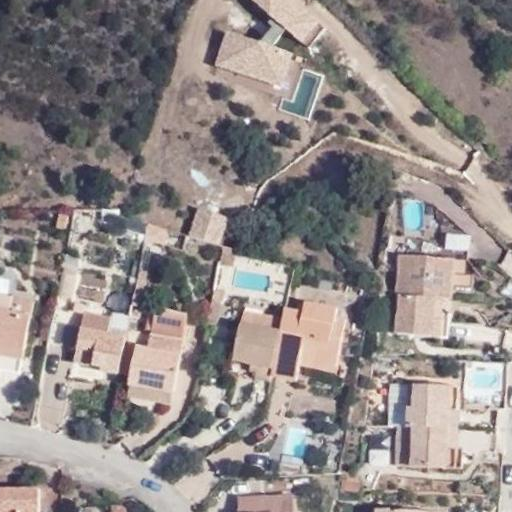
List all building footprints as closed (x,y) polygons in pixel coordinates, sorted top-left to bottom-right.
[(321,13),(303,0),(254,0),(300,39),(321,13)] [(291,49),(229,28),(218,59),(280,82),(291,49)] [(425,234),(423,195),(401,197),(403,236),(425,234)] [(188,234),(219,244),(229,213),(198,203),(188,234)] [(165,253),(170,238),(151,233),(147,250),(165,253)] [(225,254),(220,273),(234,275),(238,257),(225,254)] [(455,265),(401,262),(399,299),(403,301),(401,340),(450,343),(455,265)] [(84,274),(67,270),(61,301),(78,303),(84,274)] [(141,282),(136,309),(145,311),(151,284),(141,282)] [(226,299),(215,296),(214,306),(224,307),(226,299)] [(0,299),(0,315),(38,323),(41,307),(0,299)] [(218,330),(224,307),(214,306),(209,329),(218,330)] [(307,314),(306,318),(304,327),(287,324),(284,338),(275,384),(300,389),(304,376),(306,366),(341,375),(350,328),(339,326),(341,320),(307,314)] [(38,323),(0,315),(0,349),(1,350),(0,358),(0,374),(26,380),(38,323)] [(159,315),(154,340),(186,345),(191,321),(159,315)] [(288,322),(287,324),(304,327),(306,318),(289,315),(288,322)] [(128,349),(128,343),(112,339),(116,323),(91,317),(87,334),(83,352),(79,366),(105,372),(103,376),(120,381),(128,349)] [(249,317),(247,331),(284,338),(287,324),(249,317)] [(67,348),(83,352),(87,334),(71,330),(67,348)] [(260,385),(274,388),(275,386),(275,384),(284,338),(247,331),(239,366),(263,371),(260,385)] [(134,389),(177,398),(187,346),(186,345),(154,340),(153,340),(150,353),(141,352),(135,382),(134,389)] [(120,381),(135,382),(141,352),(128,349),(120,381)] [(338,383),(341,375),(306,366),(304,376),(338,383)] [(175,411),(177,398),(134,389),(131,402),(175,411)] [(454,470),(458,392),(419,391),(417,434),(406,434),(406,470),(454,473),(454,470)] [(468,392),(458,392),(454,470),(454,473),(464,472),(468,392)] [(285,427),(285,461),(304,461),(305,427),(285,427)] [(5,491),(5,500),(5,511),(44,511),(44,491),(5,491)] [(298,511),(298,502),(247,504),(246,511),(298,511)]
